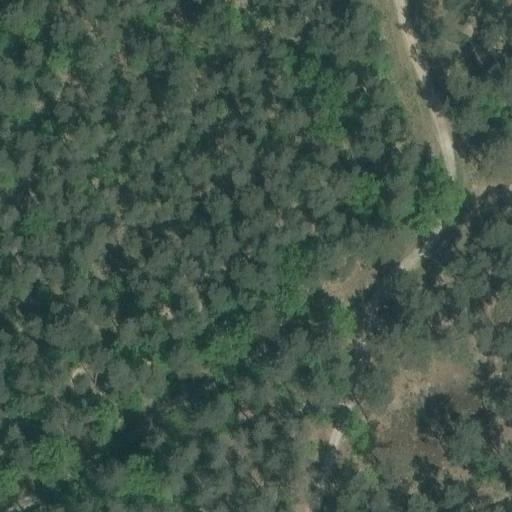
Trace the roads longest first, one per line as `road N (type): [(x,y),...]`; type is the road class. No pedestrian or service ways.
road 1 (track): [(511,200),(8,511)]
road 2 (track): [(399,0),(446,144),(450,187),(429,253)]
road 3 (track): [(314,511),(384,283)]
